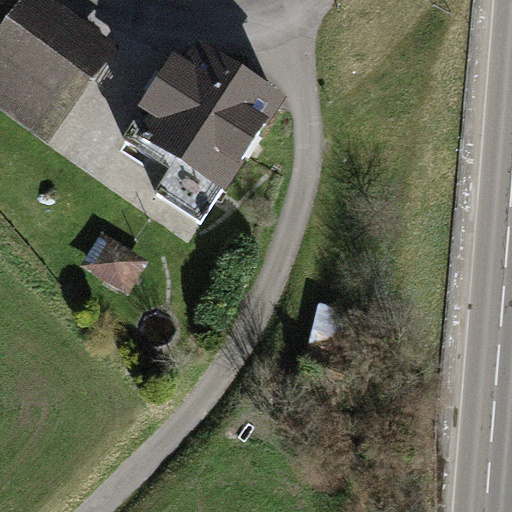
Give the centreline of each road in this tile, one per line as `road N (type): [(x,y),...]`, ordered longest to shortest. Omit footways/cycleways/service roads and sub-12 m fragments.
road 1 (secondary): [(484,511),(511,184)]
road 2 (unclassified): [(296,0),(275,15),(217,25),(97,0)]
